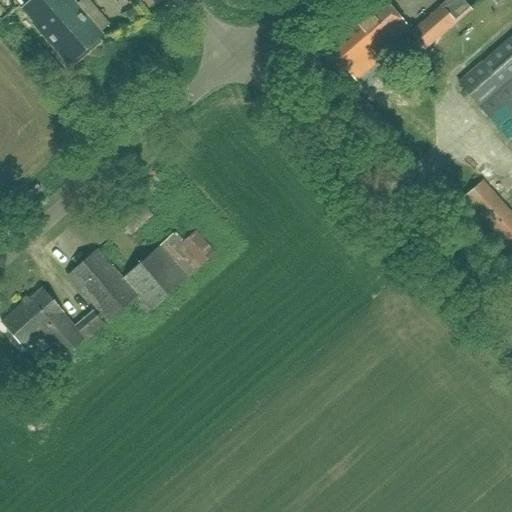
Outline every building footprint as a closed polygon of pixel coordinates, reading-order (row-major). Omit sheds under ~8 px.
[(32,25),(66,64),(100,35),(69,0),(12,0),(33,24),(32,25)] [(89,0),(81,0),(79,2),(100,25),(107,19),(89,0)] [(365,9),(343,28),(341,25),(318,45),(347,79),(406,28),(382,0),(379,0),(366,11),(365,9)] [(438,5),(409,31),(408,32),(423,49),(453,22),(438,5)] [(129,191),(106,211),(122,229),(145,209),(129,191)] [(96,250),(66,276),(94,307),(105,319),(126,301),(134,294),(148,309),(212,254),(192,232),(179,243),(173,235),(122,279),(96,250)] [(21,302),(0,320),(0,323),(23,349),(39,335),(59,358),(83,337),(85,340),(102,324),(101,323),(90,310),(73,326),(61,313),(39,288),(22,303),(21,302)]
